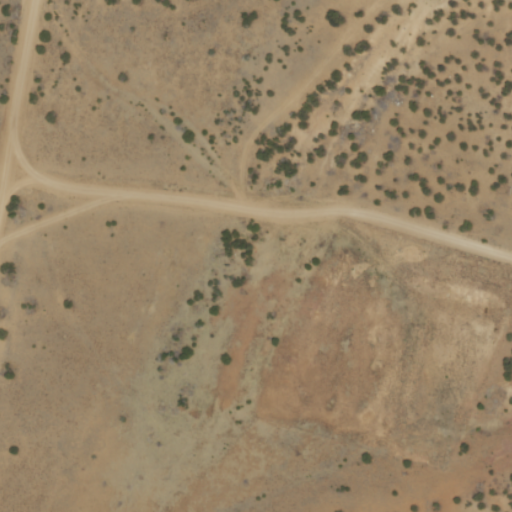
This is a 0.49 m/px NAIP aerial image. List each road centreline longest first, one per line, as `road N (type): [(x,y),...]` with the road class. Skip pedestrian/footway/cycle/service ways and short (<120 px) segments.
road 1 (residential): [(43,0),(24,468),(5,511)]
road 2 (residential): [(303,511),(440,437),(511,408)]
